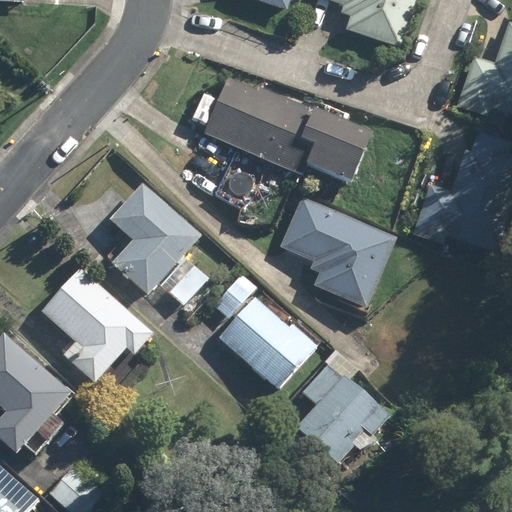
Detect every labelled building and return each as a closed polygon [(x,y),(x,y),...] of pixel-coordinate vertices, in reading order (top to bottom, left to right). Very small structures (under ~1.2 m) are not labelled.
[(290,0),(236,0),(285,17),(290,0)] [(416,0),(310,0),(341,11),(339,18),(348,22),(344,35),(397,55),(416,0)] [(473,61),(456,111),(487,122),(489,114),(511,121),(511,27),(508,26),(494,67),(473,61)] [(369,143),(232,83),(207,140),(300,182),(304,173),(347,192),(369,143)] [(429,189),(412,240),(443,251),(446,242),(495,259),(511,209),(511,160),(508,159),(511,148),(511,147),(477,136),(470,155),(465,154),(450,196),(429,189)] [(108,271),(145,304),(200,244),(141,189),(107,226),(130,247),(108,271)] [(395,243),(301,202),(279,252),(311,266),(308,274),(317,278),(311,292),(364,315),(395,243)] [(112,305),(79,275),(39,318),(73,349),(61,363),(92,392),(124,357),(132,363),(152,341),(124,316),(127,312),(115,302),(112,305)] [(213,310),(227,323),(256,292),(241,279),(213,310)] [(216,344),(275,398),(316,353),(291,330),(287,334),(253,303),(216,344)] [(0,425),(0,455),(12,467),(68,405),(0,344),(0,421),(2,423),(0,425)] [(311,453),(336,472),(352,454),(349,451),(361,438),(369,445),(370,444),(387,425),(326,370),(301,398),(315,411),(294,433),(311,453)] [(47,499),(60,511),(90,511),(103,498),(73,471),(47,499)] [(0,511),(11,511),(0,501),(0,511)]
